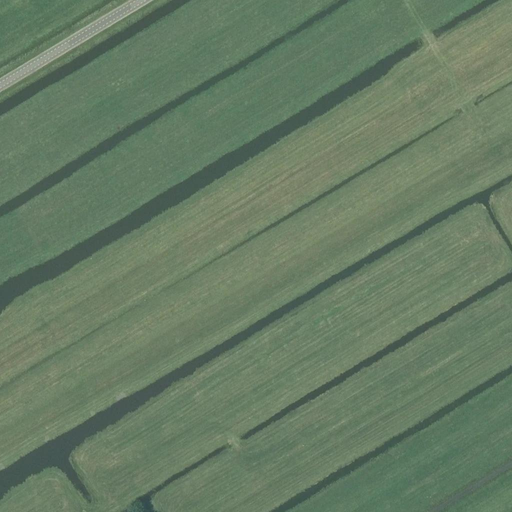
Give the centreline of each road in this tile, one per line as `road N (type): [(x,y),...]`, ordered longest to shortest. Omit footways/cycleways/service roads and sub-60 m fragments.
road 1 (track): [(409,9),(0,250)]
road 2 (tertiary): [(0,86),(143,0)]
road 3 (track): [(473,117),(404,0)]
